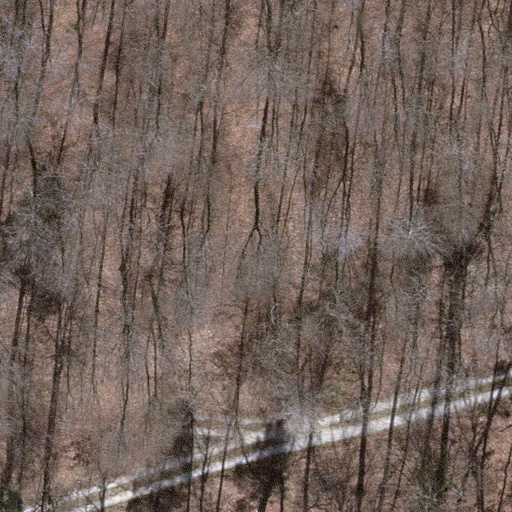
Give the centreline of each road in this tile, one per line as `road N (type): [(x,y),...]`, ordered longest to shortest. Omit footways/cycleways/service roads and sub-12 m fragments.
road 1 (track): [(0,422),(320,423)]
road 2 (track): [(31,511),(320,423)]
road 3 (track): [(0,113),(168,0)]
road 4 (track): [(320,423),(511,375)]
